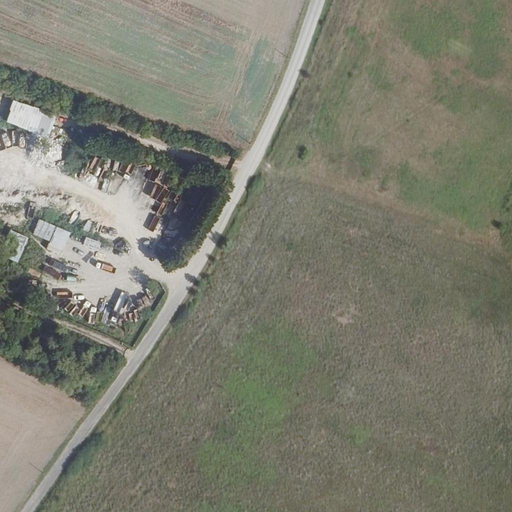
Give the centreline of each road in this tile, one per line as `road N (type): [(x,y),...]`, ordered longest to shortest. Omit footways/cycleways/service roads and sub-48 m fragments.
road 1 (unclassified): [(24,511),(133,360),(236,186),(316,0)]
road 2 (unknown): [(184,274),(145,256),(119,203),(17,175)]
